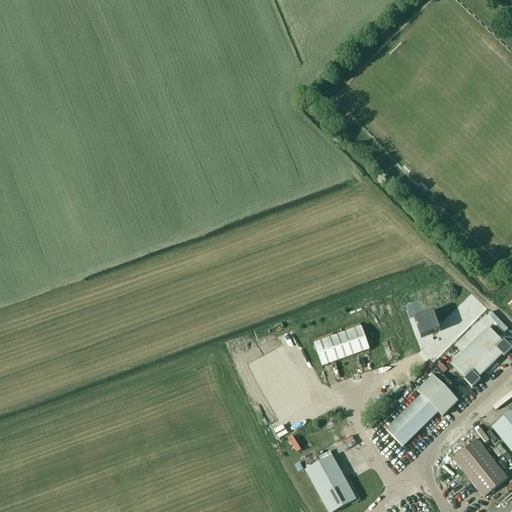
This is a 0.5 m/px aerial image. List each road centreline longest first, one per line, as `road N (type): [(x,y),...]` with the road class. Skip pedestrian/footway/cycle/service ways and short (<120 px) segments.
road 1 (unclassified): [(414,359),(338,388),(394,490)]
road 2 (unclassified): [(426,472),(430,450),(511,371)]
